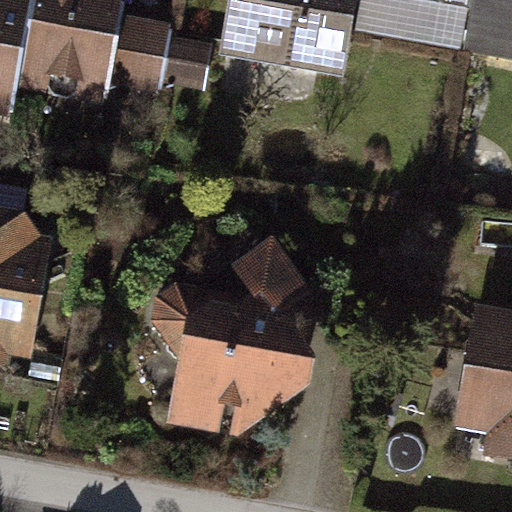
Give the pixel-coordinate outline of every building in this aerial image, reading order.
[(0,0),(0,120),(15,123),(20,100),(108,116),(112,97),(165,107),(180,26),(129,16),(132,0),(0,0)] [(361,0),(233,0),(223,59),(346,83),(361,0)] [(511,0),(374,0),(368,36),(511,60),(511,0)] [(177,85),(215,90),(222,43),(183,37),(177,85)] [(0,365),(31,370),(51,225),(0,218),(0,365)] [(282,247),(188,301),(170,435),(290,451),(304,339),(329,325),(282,247)] [(511,316),(472,309),(448,438),(487,445),(484,465),(511,469),(511,316)]
